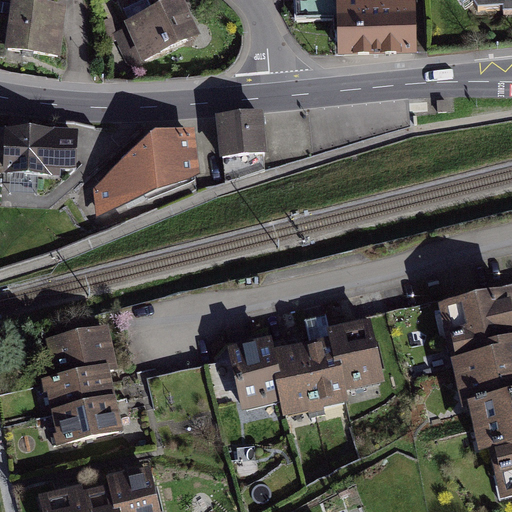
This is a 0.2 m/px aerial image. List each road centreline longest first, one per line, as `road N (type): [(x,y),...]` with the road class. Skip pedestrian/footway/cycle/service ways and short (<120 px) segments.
road 1 (residential): [(164,320),(511,238)]
road 2 (tertiary): [(271,96),(158,107),(0,96)]
road 3 (tertiary): [(491,80),(271,96)]
